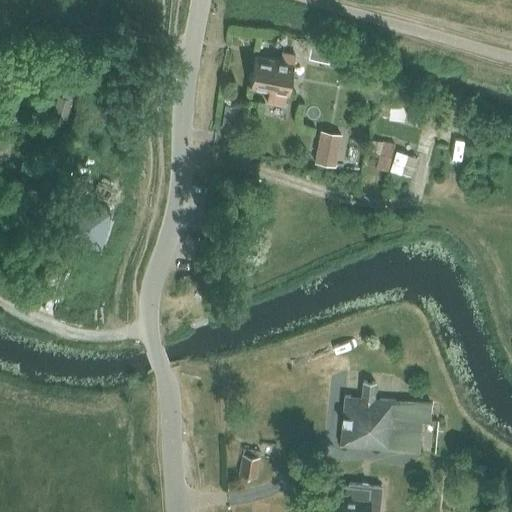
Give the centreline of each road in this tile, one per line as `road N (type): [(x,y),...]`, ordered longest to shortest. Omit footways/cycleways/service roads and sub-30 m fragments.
road 1 (unclassified): [(176,511),(167,389),(146,308),(173,228),(181,103),(199,0)]
road 2 (unknown): [(150,341),(131,297),(164,168),(155,116),(168,44),(164,0)]
road 3 (track): [(0,44),(113,31),(190,50)]
road 4 (track): [(0,299),(59,330),(90,336),(125,337),(145,327)]
